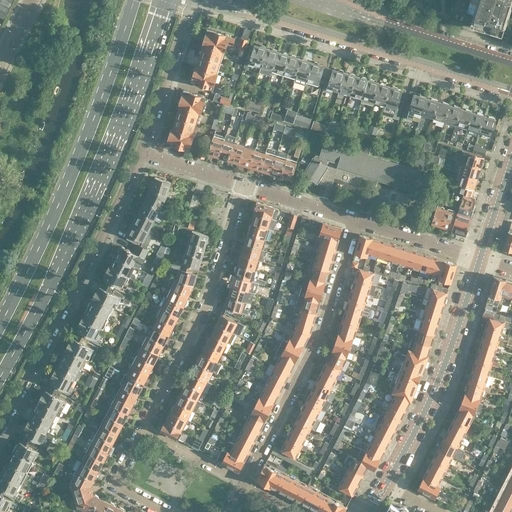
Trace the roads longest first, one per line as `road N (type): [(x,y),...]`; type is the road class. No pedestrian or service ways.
road 1 (primary): [(0,371),(63,257),(166,0)]
road 2 (primary): [(132,0),(78,155),(0,315)]
road 3 (residential): [(0,439),(108,235),(140,152)]
road 4 (residential): [(245,485),(319,336),(354,220)]
road 5 (tertiary): [(243,3),(511,99)]
road 6 (residential): [(240,186),(206,297),(141,429)]
road 7 (tertiary): [(384,487),(421,419),(479,259)]
road 8 (residential): [(140,152),(190,5),(230,11),(243,3)]
road 9 (tertiary): [(511,56),(323,0)]
road 10 (residential): [(479,259),(354,220)]
road 11 (residential): [(141,429),(113,485),(165,511)]
